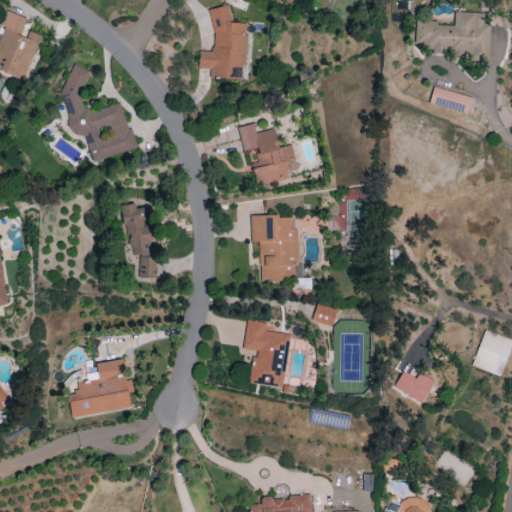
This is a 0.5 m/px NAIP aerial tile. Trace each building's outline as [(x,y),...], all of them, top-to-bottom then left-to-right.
[(213,7),(210,51),(199,51),(198,68),(210,69),(209,78),(243,80),(246,23),(229,22),(229,8),(213,7)] [(0,34),(0,70),(23,80),(40,36),(21,29),(26,18),(6,10),(0,24),(0,25),(3,27),(0,34)] [(415,19),(414,44),(432,45),(431,53),(467,55),(467,59),(488,60),(490,25),(482,24),(483,13),(454,11),(453,25),(437,24),(437,20),(415,19)] [(92,161),(137,148),(131,129),(127,127),(119,103),(91,111),(82,107),(78,93),(88,70),(73,63),(60,93),(73,137),(84,134),(92,161)] [(467,112),(470,95),(431,88),(428,105),(467,112)] [(237,126),(242,150),(254,148),(257,162),(251,163),(256,185),(287,178),(286,171),(296,169),(291,144),(277,147),(274,129),(255,132),(253,123),(237,126)] [(118,206),(123,234),(127,233),(132,256),(148,253),(145,242),(158,239),(154,222),(148,224),(144,206),(136,208),(134,202),(118,206)] [(259,282),(295,281),(295,268),(298,267),(296,228),(291,228),(291,215),(249,216),(250,242),(258,242),(259,282)] [(138,277),(156,278),(156,256),(138,256),(138,277)] [(311,320),(331,326),(336,309),(316,303),(311,320)] [(249,383),(283,387),(290,334),(264,331),(265,322),(246,320),(242,349),(253,350),(249,383)] [(470,365),(499,376),(511,341),(511,339),(484,329),(470,365)] [(70,418),(132,407),(127,381),(125,381),(121,359),(95,363),(96,371),(86,373),(87,381),(76,383),(77,391),(66,393),(70,418)] [(422,402),(432,379),(418,372),(415,377),(401,370),(392,389),(422,402)] [(0,409),(8,404),(0,390),(0,409)]
